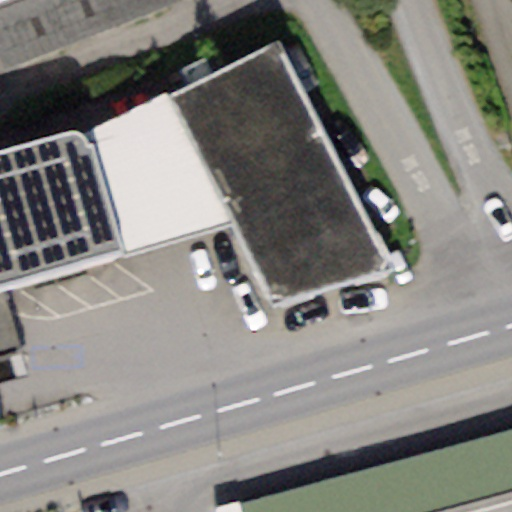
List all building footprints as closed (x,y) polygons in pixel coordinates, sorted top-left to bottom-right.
[(175,8),(172,0),(0,0),(0,46),(10,73),(175,8)] [(279,48),(172,106),(234,233),(274,315),(396,280),(279,48)] [(166,99),(76,145),(81,146),(87,150),(89,158),(95,156),(124,261),(234,233),(172,106),(166,99)] [(76,145),(70,145),(0,165),(0,294),(2,294),(124,261),(95,156),(89,158),(87,150),(81,146),(76,145)] [(16,338),(2,294),(0,294),(0,389),(28,381),(16,338)] [(511,430),(240,504),(242,511),(449,511),(511,495),(511,430)]
